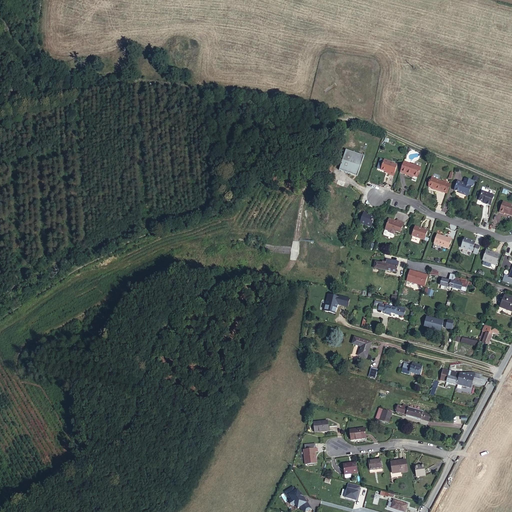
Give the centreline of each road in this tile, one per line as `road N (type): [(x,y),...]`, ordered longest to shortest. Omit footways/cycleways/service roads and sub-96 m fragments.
road 1 (track): [(0,293),(80,249),(202,204),(189,89),(95,83),(52,107),(0,114)]
road 2 (residential): [(511,236),(390,194),(377,197)]
road 3 (residential): [(511,345),(453,458)]
road 4 (unknown): [(380,334),(496,374)]
